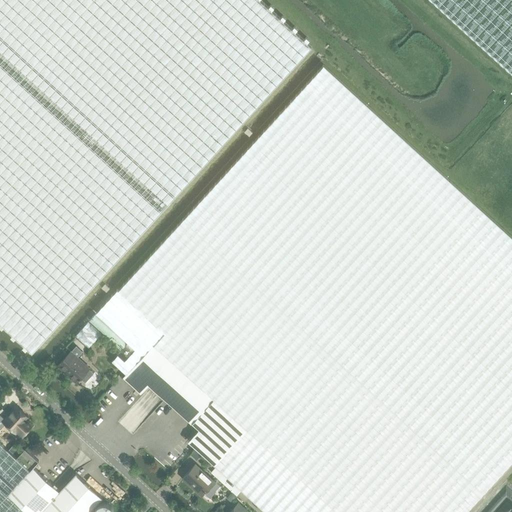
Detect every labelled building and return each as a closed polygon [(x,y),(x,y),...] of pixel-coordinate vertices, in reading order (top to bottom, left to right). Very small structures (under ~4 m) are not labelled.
[(0,0),(0,322),(31,352),(118,256),(168,200),(310,46),(278,17),(259,0),(0,0)] [(511,0),(432,0),(511,72),(511,0)] [(135,271),(96,314),(127,342),(127,343),(121,349),(120,350),(128,357),(124,360),(117,354),(112,361),(126,374),(153,344),(246,428),(213,464),(216,467),(217,468),(241,490),(242,490),(249,497),(251,498),(265,511),(464,511),(483,491),(511,459),(511,236),(323,65),(183,218),(135,271)] [(101,333),(88,321),(75,336),(88,348),(101,333)] [(148,384),(191,423),(198,429),(187,441),(195,448),(201,454),(213,464),(246,428),(153,344),(126,374),(123,377),(140,393),(148,384)] [(68,375),(76,382),(79,379),(79,380),(80,378),(85,382),(93,373),(88,368),(89,368),(76,357),(81,351),(75,346),(70,351),(58,364),(69,374),(68,375)] [(0,428),(4,423),(15,433),(16,432),(22,437),(31,426),(29,424),(30,423),(28,422),(27,422),(24,420),(27,417),(16,407),(4,420),(0,416),(0,428)] [(15,458),(0,443),(0,511),(33,511),(11,491),(29,470),(15,458)] [(87,511),(103,495),(71,466),(55,485),(34,466),(39,460),(25,447),(15,458),(29,470),(11,491),(33,511),(87,511)] [(195,448),(190,453),(196,459),(201,454),(195,448)] [(214,482),(195,464),(184,476),(194,486),(193,488),(201,496),(214,482)] [(217,468),(212,473),(232,491),(237,495),(241,490),(217,468)] [(237,495),(232,491),(228,496),(233,500),(237,495)] [(119,509),(119,508),(119,506),(118,504),(116,501),(113,499),(111,498),(108,498),(106,498),(104,499),(102,500),(101,501),(100,502),(99,505),(98,508),(99,511),(98,511),(118,511),(119,509)] [(247,511),(238,503),(229,511),(247,511)]
